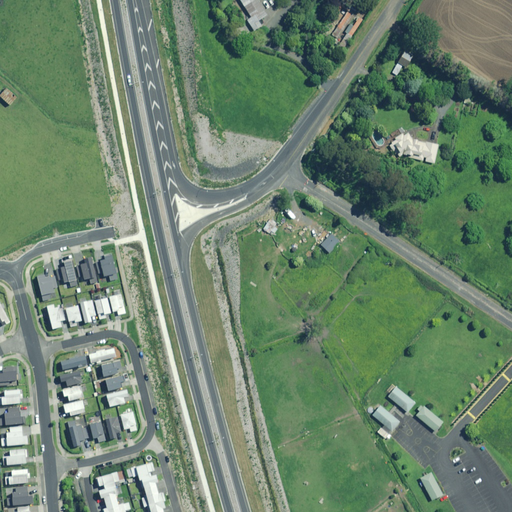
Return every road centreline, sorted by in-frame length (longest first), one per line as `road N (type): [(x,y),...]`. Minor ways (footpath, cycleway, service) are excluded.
road 1 (secondary): [(229,511),(161,249),(116,0)]
road 2 (tertiary): [(511,322),(282,169)]
road 3 (secondary): [(138,0),(178,180),(205,199),(258,191)]
road 4 (secondary): [(180,256),(244,511)]
road 5 (secondary): [(131,0),(180,256)]
road 6 (tertiary): [(282,169),(398,0)]
road 7 (residential): [(34,352),(112,332),(126,338),(150,414),(148,437)]
